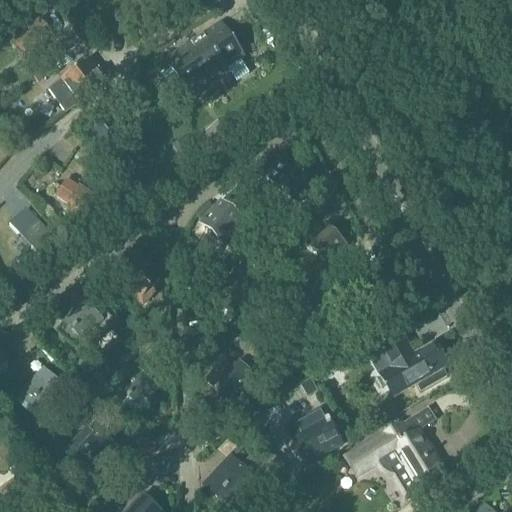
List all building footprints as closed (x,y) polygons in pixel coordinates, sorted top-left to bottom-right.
[(23,60),(55,37),(42,19),(10,42),(23,60)] [(219,23),(191,43),(204,63),(201,66),(211,82),(228,70),(236,83),(249,75),(240,62),(244,59),(219,23)] [(168,67),(156,75),(167,91),(179,82),(189,97),(211,82),(201,66),(204,63),(191,43),(164,62),(168,67)] [(91,66),(88,63),(53,88),(53,93),(66,112),(71,112),(106,87),(104,83),(107,81),(95,63),(91,66)] [(33,72),(38,80),(46,75),(41,67),(33,72)] [(240,142),(225,121),(208,133),(222,154),(240,142)] [(96,143),(93,144),(121,185),(137,174),(109,134),(107,135),(102,129),(91,137),(96,143)] [(184,142),(175,148),(188,167),(196,161),(184,142)] [(290,166),(289,168),(281,160),(265,178),(294,205),(303,213),(319,195),(311,188),(312,187),(290,166)] [(199,177),(209,171),(204,163),(194,170),(199,177)] [(98,225),(110,206),(70,180),(57,199),(98,225)] [(246,246),(255,236),(248,230),(250,228),(225,204),(203,228),(228,251),(239,239),(246,246)] [(121,224),(129,217),(122,209),(114,215),(121,224)] [(39,258),(56,241),(26,210),(8,227),(39,258)] [(284,214),(268,224),(276,238),(292,228),(284,214)] [(256,235),(262,245),(274,237),(266,225),(260,228),(262,231),(256,235)] [(332,271),(352,248),(324,225),(306,247),(332,271)] [(263,266),(271,258),(260,248),(252,256),(263,266)] [(21,267),(26,263),(18,254),(13,258),(21,267)] [(143,309),(156,295),(151,290),(161,279),(155,274),(133,254),(114,274),(110,279),(143,309)] [(208,294),(226,286),(219,272),(201,280),(208,294)] [(245,282),(239,277),(224,294),(226,296),(218,305),(247,330),(274,300),(249,278),(245,282)] [(352,285),(351,281),(340,284),(341,288),(338,288),(342,306),(360,301),(356,284),(352,285)] [(104,328),(112,320),(97,307),(91,314),(77,302),(76,303),(69,297),(52,316),(59,322),(52,331),(75,350),(82,342),(83,342),(99,324),(104,328)] [(325,310),(316,302),(306,311),(309,313),(300,322),(331,351),(350,330),(327,309),(325,310)] [(135,325),(142,318),(130,306),(123,314),(135,325)] [(151,327),(142,318),(135,325),(144,334),(151,327)] [(127,336),(134,328),(124,319),(116,327),(127,336)] [(253,345),(261,336),(251,328),(243,337),(253,345)] [(233,337),(227,347),(241,355),(247,345),(233,337)] [(288,365),(295,355),(282,346),(275,357),(288,365)] [(410,400),(444,380),(439,373),(445,369),(433,348),(384,376),(396,398),(405,393),(410,400)] [(107,385),(122,368),(110,357),(95,374),(107,385)] [(204,380),(227,401),(236,390),(247,399),(261,383),(240,363),(233,370),(222,360),(204,380)] [(44,416),(69,387),(45,366),(19,394),(44,416)] [(140,409),(158,389),(135,369),(117,388),(140,409)] [(82,383),(93,393),(98,386),(87,377),(82,383)] [(311,382),(301,387),(307,398),(317,394),(311,382)] [(104,405),(97,397),(86,407),(94,415),(104,405)] [(377,429),(400,416),(394,408),(373,420),(377,429)] [(312,464),(338,449),(317,412),(291,427),(312,464)] [(81,470),(87,463),(99,474),(118,454),(94,434),(87,427),(63,453),(81,470)] [(408,439),(400,427),(344,462),(355,480),(380,464),(382,466),(384,467),(387,469),(390,469),(391,469),(393,469),(395,468),(398,467),(399,466),(400,465),(404,472),(393,479),(406,499),(402,502),(408,511),(423,501),(419,495),(445,478),(417,434),(408,439)] [(261,473),(264,469),(267,466),(273,459),(260,448),(248,461),(245,464),(258,475),(261,473)] [(227,460),(202,488),(225,508),(249,482),(227,460)] [(0,501),(7,511),(17,511),(28,505),(15,485),(0,495),(0,501)] [(166,511),(146,494),(129,511),(166,511)] [(50,511),(69,511),(54,498),(46,508),(50,511)]
